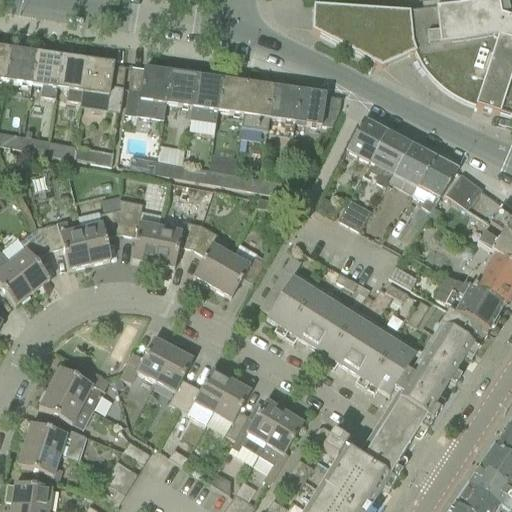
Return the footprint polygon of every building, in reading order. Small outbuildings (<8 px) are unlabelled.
[(511,0),(505,0),(497,3),(456,10),(443,12),(408,16),(313,9),(311,35),(381,72),(414,57),(417,62),(421,68),(422,71),(426,76),(428,79),(430,81),(435,86),(439,91),(444,95),(447,97),(454,102),(462,106),(468,109),(474,111),(511,123),(511,0)] [(0,85),(5,86),(10,53),(0,51),(0,85)] [(36,57),(10,53),(5,86),(31,90),(36,57)] [(31,90),(42,92),(40,102),(54,104),(56,94),(61,61),(36,57),(31,90)] [(87,64),(61,61),(56,94),(68,96),(67,106),(80,108),(81,108),(87,64)] [(119,118),(126,71),(113,69),(113,68),(87,64),(81,108),(80,108),(80,112),(119,118)] [(144,74),(131,72),(127,96),(139,98),(138,105),(165,109),(170,76),(144,73),(144,74)] [(191,112),(196,80),(170,76),(165,109),(191,112)] [(217,116),(221,84),(196,80),(191,112),(189,126),(215,129),(217,116)] [(243,120),(248,88),(221,84),(217,116),(243,120)] [(267,137),(269,123),(274,91),(248,88),(243,120),(241,133),(267,137)] [(295,127),(299,95),(274,91),(269,123),(295,127)] [(319,129),(332,131),(339,115),(341,102),(325,100),(325,99),(299,95),(295,127),(318,131),(319,129)] [(362,126),(346,156),(369,168),(386,138),(362,126)] [(11,139),(0,137),(0,150),(21,155),(23,141),(11,139)] [(369,168),(365,174),(377,180),(375,184),(376,188),(386,193),(388,188),(410,151),(386,138),(369,168)] [(21,155),(35,157),(46,159),(49,146),(38,144),(23,141),(21,155)] [(46,159),(72,164),(74,150),(49,146),(46,159)] [(72,164),(98,169),(111,171),(113,158),(74,150),(72,164)] [(412,200),(435,165),(410,151),(388,188),(412,200)] [(131,161),(128,174),(155,179),(157,165),(145,163),(131,161)] [(155,179),(180,183),(181,183),(183,170),(157,165),(155,179)] [(423,206),(419,212),(409,229),(406,228),(396,244),(407,251),(426,222),(433,211),(457,176),(435,165),(412,200),(423,206)] [(266,174),(265,184),(278,186),(280,169),(267,167),(266,174)] [(208,174),(196,172),(183,170),(181,183),(206,188),(208,174)] [(206,188),(220,190),(232,193),(234,179),(208,174),(206,188)] [(260,184),(259,184),(248,182),(234,179),(232,193),(258,197),(260,184)] [(467,214),(468,213),(474,218),(481,209),(474,204),(482,194),(461,179),(446,198),(467,214)] [(285,188),(260,184),(258,197),(283,202),(285,188)] [(135,242),(131,264),(152,268),(159,232),(161,220),(141,216),(143,208),(120,204),(120,214),(119,214),(120,239),(135,242)] [(269,216),(270,214),(271,206),(257,204),(255,214),(269,216)] [(337,225),(358,237),(370,216),(348,204),(337,225)] [(511,215),(503,210),(490,230),(511,243),(511,215)] [(426,222),(435,226),(441,216),(433,211),(426,222)] [(119,214),(100,218),(100,217),(78,221),(80,233),(89,270),(110,264),(105,243),(120,239),(119,214)] [(62,252),(67,275),(89,270),(80,233),(69,236),(66,226),(36,233),(47,256),(62,252)] [(152,268),(174,273),(178,251),(192,254),(201,230),(200,230),(182,226),(180,236),(159,232),(152,268)] [(204,261),(192,281),(211,292),(230,260),(211,249),(217,239),(201,230),(192,254),(204,261)] [(511,243),(490,230),(476,250),(479,252),(511,274),(511,243)] [(32,297),(49,283),(35,266),(47,256),(36,233),(19,246),(17,243),(0,255),(0,256),(9,267),(32,297)] [(240,248),(232,261),(230,260),(211,292),(231,303),(242,283),(252,289),(265,267),(262,266),(264,262),(256,258),(257,257),(240,248)] [(511,274),(479,252),(469,269),(511,296),(511,274)] [(0,293),(14,311),(32,297),(9,267),(0,256),(0,293)] [(299,267),(291,262),(260,312),(269,318),(291,282),(290,281),(299,267)] [(471,277),(462,289),(501,312),(503,313),(511,298),(511,296),(469,269),(466,273),(471,277)] [(394,271),(387,282),(410,295),(416,284),(394,271)] [(334,286),(339,278),(327,272),(323,279),(334,286)] [(344,291),(348,283),(339,278),(334,286),(344,291)] [(291,282),(269,318),(266,323),(277,330),(273,336),(283,342),(312,295),(291,282)] [(455,317),(488,336),(491,330),(495,331),(499,323),(496,320),(501,312),(462,289),(448,282),(443,292),(452,296),(444,310),(455,316),(455,317)] [(357,288),(348,283),(344,291),(353,296),(357,288)] [(384,296),(394,302),(398,294),(389,289),(384,296)] [(402,306),(403,307),(407,299),(398,294),(394,302),(402,306)] [(333,308),(312,295),(283,342),(293,349),(297,343),(307,349),(333,308)] [(394,302),(389,310),(397,314),(402,306),(394,302)] [(419,306),(412,317),(422,322),(428,311),(419,306)] [(318,356),(314,362),(324,368),(353,321),(333,308),(307,349),(318,356)] [(471,363),(487,337),(488,336),(455,317),(453,320),(447,316),(439,329),(444,333),(433,350),(460,367),(465,359),(471,363)] [(415,333),(422,322),(412,317),(406,327),(415,333)] [(324,368),(334,374),(337,368),(348,375),(374,334),(353,321),(324,368)] [(358,381),(354,387),(365,394),(394,346),(374,334),(348,375),(358,381)] [(120,383),(122,384),(130,388),(136,377),(155,387),(173,354),(153,343),(142,363),(133,359),(120,383)] [(389,401),(394,393),(405,375),(415,359),(394,346),(365,394),(374,400),(378,394),(389,401)] [(455,376),(460,367),(433,350),(414,380),(442,397),(449,386),(455,389),(461,379),(455,376)] [(182,384),(192,364),(173,354),(155,387),(173,397),(168,408),(178,413),(191,389),(182,384)] [(108,387),(107,386),(84,374),(79,383),(59,373),(49,392),(81,410),(82,409),(93,415),(102,397),(103,397),(108,387)] [(231,385),(211,374),(200,394),(191,389),(178,413),(206,429),(212,418),(231,385)] [(318,433),(309,446),(336,462),(329,473),(376,502),(382,492),(388,495),(399,478),(407,466),(406,463),(412,453),(417,445),(421,444),(428,432),(444,406),(438,402),(442,397),(414,380),(405,375),(394,393),(402,399),(380,433),(368,454),(364,459),(355,453),(352,452),(353,449),(351,448),(351,449),(323,431),(318,433)] [(124,391),(122,384),(120,383),(115,384),(118,393),(124,391)] [(239,416),(250,396),(231,385),(212,418),(206,429),(235,445),(248,421),(239,416)] [(38,412),(83,435),(93,415),(82,409),(81,410),(49,392),(38,412)] [(284,417),(265,405),(253,424),(248,421),(235,445),(236,446),(229,459),(250,472),(258,460),(265,447),(284,417)] [(273,470),(262,486),(269,490),(287,459),(285,458),(303,428),(284,417),(265,447),(258,460),(273,470)] [(59,460),(78,466),(86,441),(67,433),(66,439),(30,428),(24,449),(59,460)] [(511,439),(505,435),(493,453),(511,465),(511,439)] [(143,470),(150,459),(128,446),(122,456),(143,470)] [(63,475),(55,472),(59,460),(24,449),(17,470),(47,480),(45,485),(58,488),(63,475)] [(511,465),(493,453),(479,474),(509,495),(510,494),(511,490),(511,465)] [(168,463),(174,466),(182,471),(187,463),(173,454),(168,463)] [(194,471),(199,462),(191,457),(186,466),(194,471)] [(298,464),(290,477),(305,486),(313,473),(298,464)] [(110,476),(131,490),(138,479),(116,466),(110,476)] [(369,511),(376,502),(329,473),(316,493),(346,511),(369,511)] [(509,495),(479,474),(467,492),(498,511),(511,511),(511,494),(510,494),(509,495)] [(96,498),(117,511),(131,490),(110,476),(96,498)] [(305,486),(290,477),(282,490),(296,499),(305,486)] [(47,511),(51,493),(14,487),(11,509),(28,511),(47,511)] [(243,487),(235,499),(245,505),(248,507),(256,494),(243,487)] [(498,511),(467,492),(454,511),(498,511)] [(346,511),(316,493),(304,511),(346,511)] [(234,499),(232,503),(226,511),(240,511),(245,505),(234,499)]
